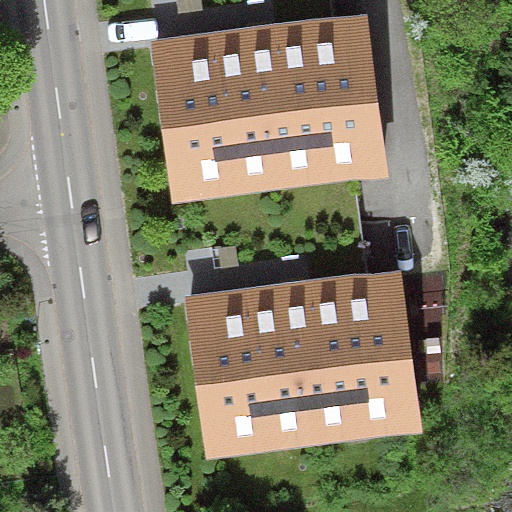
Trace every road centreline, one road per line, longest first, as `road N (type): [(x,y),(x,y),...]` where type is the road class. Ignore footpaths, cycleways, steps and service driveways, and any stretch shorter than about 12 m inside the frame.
road 1 (secondary): [(70,200),(114,511)]
road 2 (secondary): [(44,0),(70,200)]
